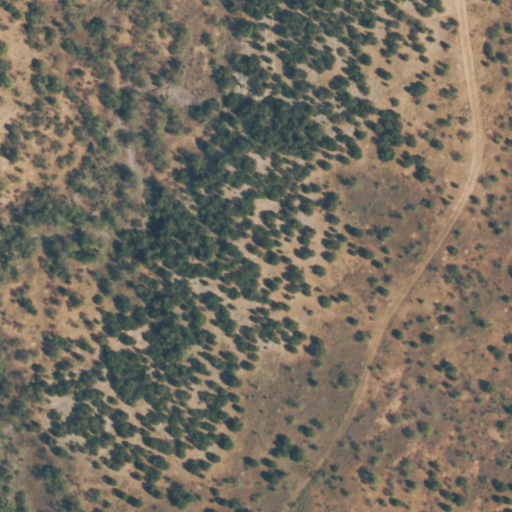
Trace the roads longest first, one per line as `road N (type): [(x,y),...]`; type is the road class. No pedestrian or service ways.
road 1 (residential): [(208,511),(337,401),(424,248),(460,125),(460,23),(444,0)]
road 2 (residential): [(0,56),(41,68),(87,109),(123,212),(121,371),(189,511)]
